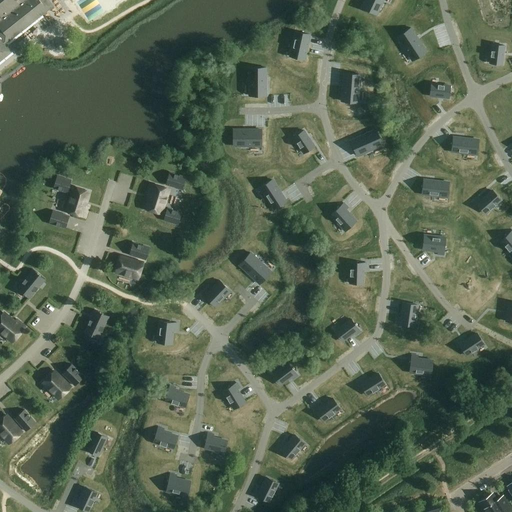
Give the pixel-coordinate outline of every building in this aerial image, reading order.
[(0,0),(0,60),(12,51),(5,44),(52,6),(46,0),(0,0)] [(90,23),(107,14),(99,0),(83,0),(80,2),(90,23)] [(365,0),(361,8),(377,15),(384,0),(365,0)] [(412,28),(397,38),(413,61),(427,52),(412,28)] [(295,32),(290,57),(305,60),(310,35),(295,32)] [(492,44),(490,64),(502,65),(505,46),(492,44)] [(249,68),(249,96),(266,96),(266,68),(249,68)] [(343,73),(341,102),(358,103),(360,75),(343,73)] [(431,84),(430,97),(449,99),(451,86),(431,84)] [(376,129),(350,141),(357,157),(383,145),(376,129)] [(233,130),(233,147),(262,147),(262,130),(233,130)] [(304,131),(293,138),(304,154),(314,147),(304,131)] [(453,137),(451,152),(477,155),(479,140),(453,137)] [(170,172),(166,185),(183,190),(186,178),(170,172)] [(53,189),(64,192),(68,193),(68,191),(72,192),(66,211),(84,217),(87,207),(85,206),(89,192),(74,188),(73,189),(69,188),(72,181),(57,176),(53,189)] [(272,180),(260,188),(274,210),(287,202),(272,180)] [(424,180),(422,195),(448,198),(449,183),(424,180)] [(150,195),(146,209),(162,214),(162,212),(166,213),(163,221),(178,225),(182,213),(167,208),(167,210),(163,209),(169,190),(151,184),(148,194),(150,195)] [(479,198),(474,202),(485,215),(501,200),(492,190),(481,201),(479,198)] [(344,203),(331,215),(345,232),(357,221),(347,210),(349,208),(344,203)] [(70,216),(53,211),(49,224),(66,229),(70,216)] [(511,231),(500,241),(511,254),(511,231)] [(424,235),(422,250),(438,252),(437,255),(444,256),(446,237),(424,235)] [(133,243),(129,255),(146,260),(150,248),(133,243)] [(251,253),(239,265),(260,285),(271,272),(251,253)] [(143,263),(121,256),(116,272),(138,279),(143,263)] [(350,263),(350,284),(363,284),(364,269),(367,269),(367,263),(350,263)] [(29,299),(45,280),(33,270),(17,289),(29,299)] [(205,291),(201,296),(214,309),(229,293),(218,282),(207,293),(205,291)] [(398,318),(397,324),(415,327),(418,305),(403,303),(401,318),(398,318)] [(109,317),(95,310),(84,333),(99,339),(109,317)] [(0,318),(0,331),(13,342),(25,327),(17,321),(15,323),(4,313),(0,318)] [(351,319),(335,332),(342,342),(354,333),(356,335),(360,332),(351,319)] [(159,321),(157,343),(172,345),(174,330),(177,330),(177,323),(159,321)] [(462,339),(458,343),(467,356),(484,345),(477,333),(464,342),(462,339)] [(412,355),(409,373),(431,376),(433,361),(418,359),(418,356),(412,355)] [(288,363),(272,376),(280,386),(291,377),(293,379),(298,376),(288,363)] [(72,365),(62,374),(75,386),(84,377),(72,365)] [(71,387),(64,380),(55,372),(43,383),(59,399),(71,387)] [(364,379),(359,382),(368,396),(385,385),(378,373),(365,382),(364,379)] [(237,383),(223,392),(234,410),(245,403),(237,389),(240,388),(237,383)] [(170,386),(165,401),(185,408),(189,395),(175,390),(175,387),(170,386)] [(319,405),(314,409),(324,422),(341,409),(333,398),(320,408),(319,405)] [(24,410),(14,418),(26,432),(36,423),(24,410)] [(7,416),(0,421),(0,433),(9,444),(22,433),(7,416)] [(158,427),(153,443),(174,449),(178,436),(163,431),(164,429),(158,427)] [(87,444),(84,449),(99,456),(107,437),(96,432),(90,445),(87,444)] [(208,433),(204,449),(224,453),(227,441),(213,437),(214,435),(208,433)] [(283,445),(279,449),(292,460),(305,444),(295,435),(285,447),(283,445)] [(170,474),(166,492),(187,496),(191,481),(176,478),(177,475),(170,474)] [(257,490),(255,495),(269,502),(279,483),(267,477),(260,491),(257,490)] [(75,503),(73,508),(81,511),(88,511),(97,496),(84,490),(78,504),(75,503)] [(497,500),(492,493),(480,501),(487,511),(511,511),(511,509),(509,505),(503,496),(497,500)]
